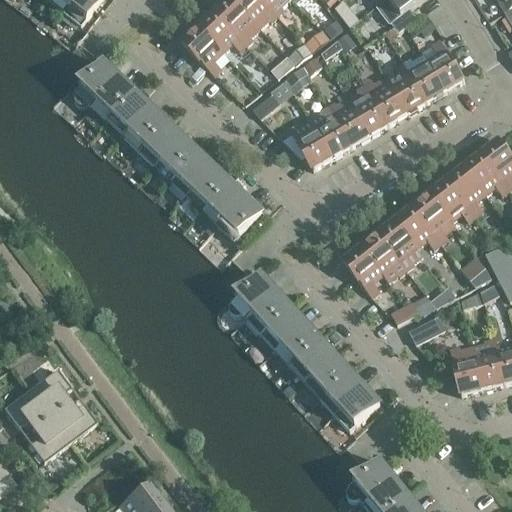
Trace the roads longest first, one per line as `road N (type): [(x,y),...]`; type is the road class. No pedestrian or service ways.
road 1 (residential): [(511,100),(309,216),(143,53)]
road 2 (residential): [(304,271),(457,437)]
